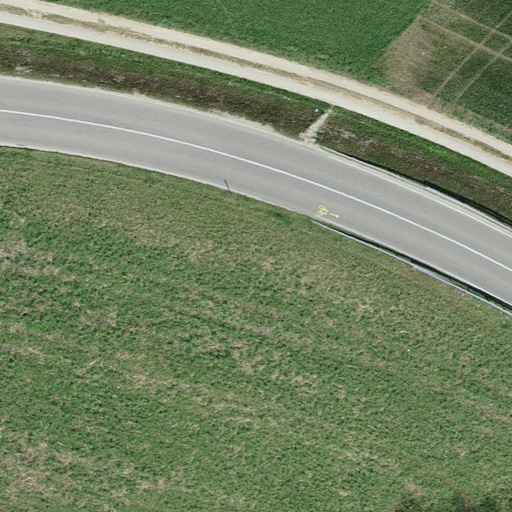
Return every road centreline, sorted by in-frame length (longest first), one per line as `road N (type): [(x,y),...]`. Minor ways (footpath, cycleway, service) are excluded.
road 1 (tertiary): [(0,109),(206,148),(414,224),(511,274)]
road 2 (unclassified): [(511,159),(286,70),(0,13)]
